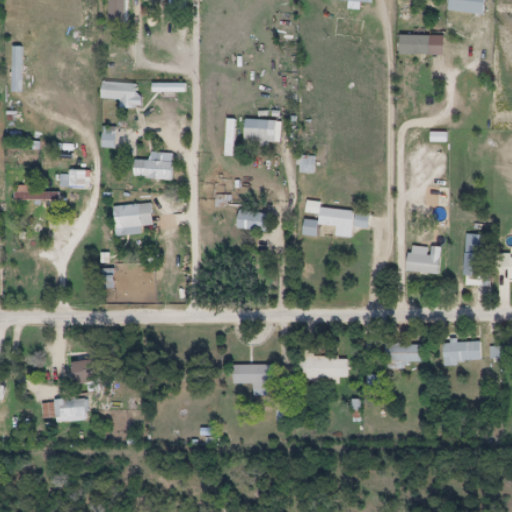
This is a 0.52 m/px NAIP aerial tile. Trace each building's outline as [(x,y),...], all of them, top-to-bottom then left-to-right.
[(450,0),(450,15),(485,17),(485,0),(450,0)] [(430,58),(443,58),(443,38),(398,37),(398,46),(430,47),(430,58)] [(155,70),(123,70),(123,78),(155,78),(155,70)] [(103,104),(141,106),(142,86),(104,84),(103,104)] [(270,122),(246,121),(246,143),(260,143),(260,149),(270,149),(270,122)] [(136,162),(135,179),(173,181),(174,155),(152,154),(151,163),(136,162)] [(314,174),(314,158),(301,158),(302,175),(314,174)] [(70,190),(91,190),(91,172),(70,172),(70,190)] [(154,229),(153,205),(115,207),(116,231),(154,229)] [(318,238),(319,226),(338,228),(337,238),(351,239),(354,213),(321,209),(320,223),(306,221),(304,236),(318,238)] [(269,233),(270,215),(240,212),(238,230),(269,233)] [(355,226),(367,230),(370,219),(359,215),(355,226)] [(466,277),(485,277),(485,236),(466,236),(466,277)] [(408,273),(439,276),(441,258),(428,257),(429,249),(411,247),(408,273)] [(511,257),(499,257),(499,281),(511,280),(511,257)] [(481,364),(481,343),(445,343),(445,364),(481,364)] [(422,363),(422,346),(386,346),(386,363),(422,363)] [(299,382),(348,383),(349,359),(315,358),(315,352),(300,352),(299,382)] [(74,383),(102,383),(102,362),(74,362),(74,383)] [(275,385),(275,367),(235,367),(235,385),(275,385)] [(55,401),(55,422),(88,422),(88,401),(55,401)]
